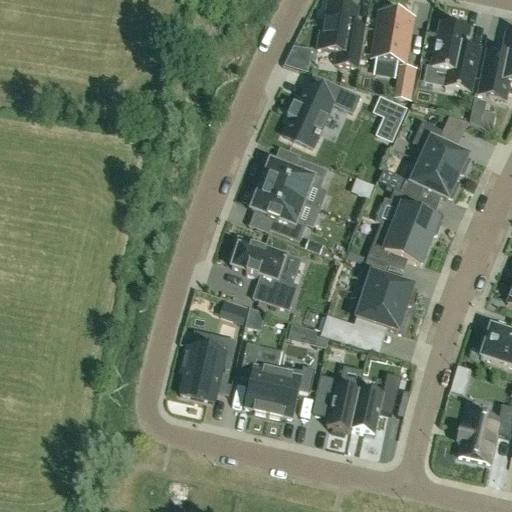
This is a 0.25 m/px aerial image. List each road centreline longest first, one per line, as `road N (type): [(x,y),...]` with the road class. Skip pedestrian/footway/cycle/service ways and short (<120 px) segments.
road 1 (residential): [(416,487),(169,436),(148,410),(193,245),(294,0)]
road 2 (residential): [(511,181),(486,227),(443,361),(416,487)]
